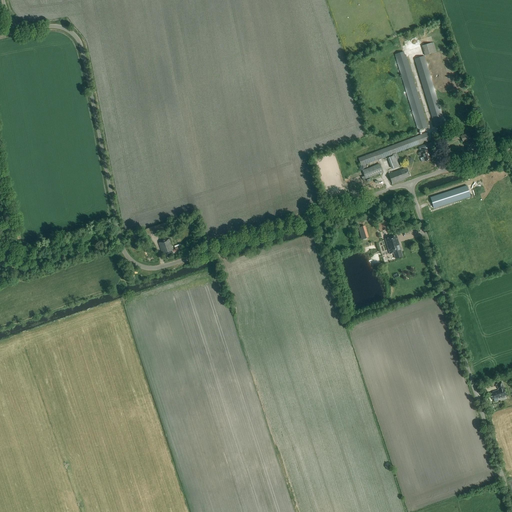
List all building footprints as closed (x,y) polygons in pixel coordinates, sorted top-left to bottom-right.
[(422,46),(425,56),(434,53),(431,43),(422,46)] [(418,130),(428,127),(406,55),(404,55),(403,52),(395,54),(418,130)] [(424,56),(414,59),(434,127),(445,124),(424,56)] [(393,156),(397,154),(397,153),(431,140),(428,132),(358,158),(361,166),(392,155),(393,156)] [(462,142),(471,139),(469,133),(460,136),(462,142)] [(426,144),(418,147),(419,150),(420,150),(421,152),(418,153),(419,156),(422,155),(423,157),(420,158),(421,162),(425,161),(431,159),(426,144)] [(379,164),(362,170),(366,179),(383,172),(379,164)] [(401,169),(388,174),(391,181),(389,182),(391,185),(405,179),(405,178),(410,176),(407,168),(402,170),(401,169)] [(466,186),(430,197),(434,208),(470,197),(466,186)] [(380,222),(382,230),(388,228),(388,227),(389,227),(388,222),(386,223),(385,220),(380,222)] [(145,230),(147,235),(169,228),(167,223),(145,230)] [(364,226),(358,228),(362,239),(368,238),(364,226)] [(399,246),(400,246),(396,236),(385,239),(390,254),(393,253),(395,259),(402,257),(399,246)] [(181,250),(180,247),(180,245),(175,247),(175,250),(173,250),(169,239),(159,243),(162,254),(163,254),(165,259),(170,257),(169,255),(173,254),(173,253),(181,250)] [(496,384),(498,390),(492,392),(493,393),(490,394),(492,399),(493,398),(494,401),(498,400),(497,398),(506,396),(504,388),(502,382),(496,384)]
